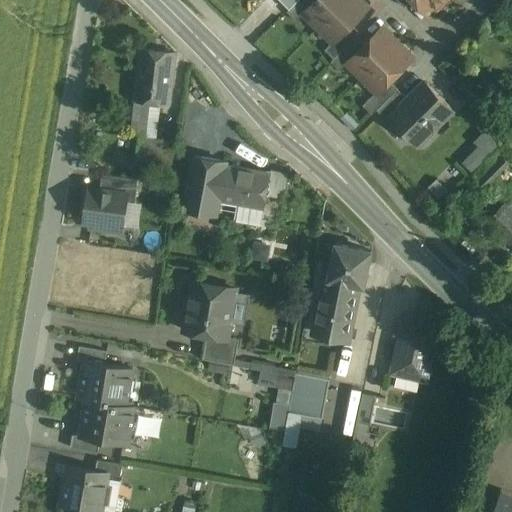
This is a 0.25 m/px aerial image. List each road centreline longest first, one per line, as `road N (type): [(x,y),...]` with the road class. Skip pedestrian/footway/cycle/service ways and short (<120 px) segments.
road 1 (residential): [(89,0),(1,511)]
road 2 (secondary): [(511,352),(158,0)]
road 3 (residential): [(381,0),(435,57),(496,0)]
